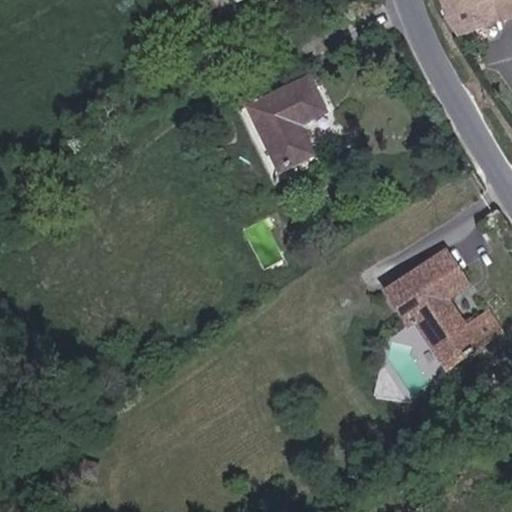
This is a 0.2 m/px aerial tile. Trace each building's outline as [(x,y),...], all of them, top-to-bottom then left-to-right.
[(224,0),(229,9),(239,3),(237,0),(224,0)] [(511,0),(443,0),(447,11),(461,35),(511,19),(511,0)] [(299,90),(238,129),(277,193),(309,172),(291,144),(323,126),(299,90)] [(48,230),(36,215),(15,228),(27,244),(48,230)] [(443,304),(465,290),(445,258),(383,296),(403,329),(413,322),(445,370),(499,337),(487,319),(464,334),(443,304)]
